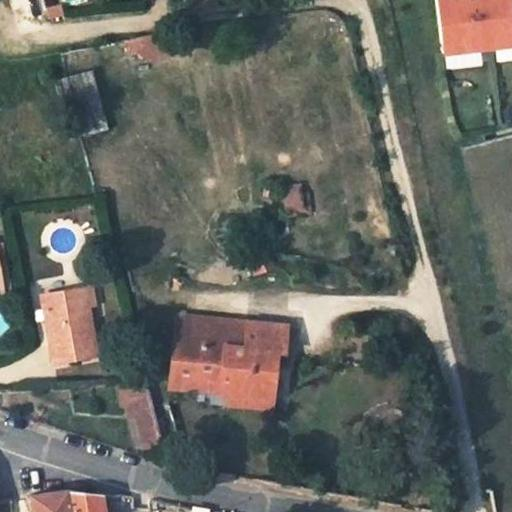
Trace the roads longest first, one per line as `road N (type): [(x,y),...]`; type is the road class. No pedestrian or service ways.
road 1 (unclassified): [(468,511),(467,453),(361,20)]
road 2 (residential): [(0,428),(136,479),(316,511)]
